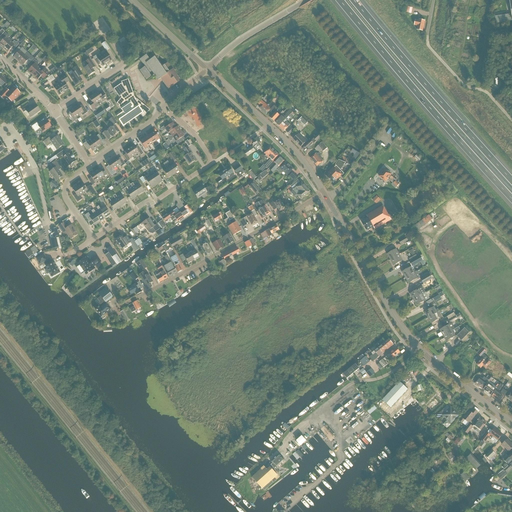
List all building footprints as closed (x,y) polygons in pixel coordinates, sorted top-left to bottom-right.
[(495,16),(496,24),(511,21),(511,18),(511,14),(495,16)] [(417,30),(423,31),(425,21),(419,19),(419,20),(415,20),(414,25),(418,26),(417,30)] [(89,28),(83,33),(87,37),(93,32),(89,28)] [(0,45),(3,48),(10,41),(8,39),(10,36),(5,33),(1,37),(4,39),(0,42),(0,45)] [(127,54),(132,50),(126,40),(120,44),(125,51),(124,51),(125,52),(127,54)] [(10,41),(3,48),(7,52),(12,47),(14,49),(19,44),(17,42),(16,42),(14,41),(12,43),(10,41)] [(110,48),(105,41),(101,44),(106,51),(110,48)] [(14,57),(18,61),(24,55),(27,52),(22,48),(21,49),(19,47),(13,53),(16,55),(14,57)] [(102,56),(107,63),(112,60),(107,53),(102,56)] [(107,63),(102,56),(100,57),(98,54),(93,58),(98,66),(101,64),(102,67),(107,63)] [(162,81),(168,89),(180,81),(173,70),(168,62),(162,66),(155,56),(150,60),(146,54),(140,59),(145,67),(140,70),(146,79),(152,75),(150,73),(152,71),(158,80),(162,77),(163,80),(162,81)] [(24,55),(18,61),(23,66),(25,63),(27,66),(31,61),(24,55)] [(32,75),(39,68),(37,65),(39,63),(34,59),(29,65),(31,67),(28,71),(32,75)] [(89,76),(95,72),(91,66),(94,65),(90,59),(85,62),(87,66),(84,68),(89,76)] [(75,85),(82,80),(78,74),(81,72),(77,66),(72,70),(74,72),(69,76),(75,85)] [(39,68),(32,75),(37,80),(41,76),(44,79),(49,73),(44,69),(42,71),(39,68)] [(59,85),(64,92),(69,89),(66,84),(69,81),(64,73),(58,77),(62,83),(59,85)] [(46,79),(49,83),(55,79),(52,75),(46,79)] [(123,126),(142,113),(145,115),(150,110),(139,101),(138,102),(136,99),(133,96),(134,95),(133,94),(128,79),(121,82),(121,84),(113,89),(119,97),(121,96),(121,98),(117,103),(119,105),(118,106),(123,112),(117,116),(119,119),(118,120),(123,126)] [(64,92),(59,85),(56,87),(55,85),(53,86),(59,95),(64,92)] [(19,93),(13,87),(9,92),(5,89),(0,94),(0,95),(3,99),(6,96),(12,101),(19,93)] [(98,91),(93,95),(98,102),(101,100),(102,102),(107,99),(103,92),(100,94),(98,91)] [(94,105),(98,102),(93,95),(88,98),(90,100),(87,102),(92,110),(96,108),(94,105)] [(259,108),(263,111),(268,106),(264,102),(264,103),(260,99),(257,103),(261,106),(259,108)] [(31,117),(40,111),(35,104),(29,108),(27,105),(21,109),(24,112),(26,111),(31,117)] [(78,105),(74,108),(79,116),(81,114),(83,116),(87,112),(83,106),(80,107),(78,105)] [(271,109),(268,106),(263,111),(266,114),(269,111),(273,114),(278,108),(274,105),(271,109)] [(76,117),(79,116),(74,108),(69,111),(71,114),(68,116),(73,122),(77,119),(76,117)] [(293,112),(291,110),(286,115),(285,117),(283,115),(276,123),(279,126),(283,122),(285,120),(293,112)] [(274,121),(280,115),(278,113),(278,114),(276,112),(270,118),(274,121)] [(119,132),(115,125),(117,123),(113,117),(109,120),(112,126),(109,128),(114,135),(119,132)] [(308,123),(302,117),(297,121),(303,127),(308,123)] [(43,132),(51,126),(47,120),(39,126),(37,123),(31,127),(35,132),(40,128),(43,132)] [(285,120),(279,126),(284,131),(290,125),(285,120)] [(18,122),(12,125),(16,131),(22,128),(18,122)] [(168,133),(169,132),(176,127),(173,123),(165,128),(163,126),(161,128),(163,132),(165,130),(168,133)] [(176,127),(169,132),(171,135),(170,136),(170,135),(167,137),(168,140),(181,131),(177,126),(176,127)] [(103,132),(108,140),(114,136),(109,129),(103,132)] [(149,135),(157,146),(159,144),(156,141),(159,139),(154,131),(149,135)] [(184,136),(181,131),(168,140),(170,142),(173,140),(172,139),(173,138),(176,142),(184,136)] [(92,140),(97,148),(102,144),(100,142),(103,140),(99,134),(96,136),(97,137),(92,140)] [(293,139),(300,146),(301,147),(306,142),(299,134),(293,139)] [(322,137),(318,134),(302,149),(307,154),(312,149),(310,146),(313,144),(316,142),(317,142),(322,137)] [(155,147),(157,146),(149,135),(144,138),(150,145),(152,144),(155,147)] [(52,143),(57,150),(64,144),(58,136),(51,141),(49,137),(43,142),(47,147),(52,143)] [(150,145),(144,138),(140,141),(145,149),(148,147),(150,150),(152,149),(150,145)] [(97,148),(92,140),(87,144),(86,142),(83,144),(88,150),(91,149),(92,151),(97,148)] [(323,152),(327,148),(322,142),(315,148),(319,153),(322,150),(323,152)] [(134,145),(129,148),(134,156),(139,152),(141,155),(143,154),(138,146),(135,147),(134,145)] [(196,159),(192,153),(188,147),(183,150),(186,155),(185,156),(190,163),(196,159)] [(254,151),(251,147),(244,152),(246,156),(254,151)] [(266,159),(268,158),(274,151),(270,147),(264,153),(266,155),(264,157),(266,159)] [(129,159),(134,156),(129,148),(124,152),(126,154),(123,156),(127,162),(130,160),(129,159)] [(66,153),(63,150),(56,156),(58,159),(66,153)] [(270,159),(264,166),(263,165),(260,169),(262,171),(266,167),(267,168),(273,162),(279,155),(274,151),(268,158),(270,159)] [(75,160),(69,152),(63,156),(69,165),(75,160)] [(176,159),(172,152),(168,155),(172,162),(176,159)] [(317,166),(323,161),(320,157),(321,156),(320,154),(319,155),(317,153),(310,158),(317,166)] [(270,170),(273,173),(276,169),(284,161),(279,156),(274,162),(276,164),(274,167),(270,170)] [(112,160),(117,167),(120,166),(121,167),(125,164),(121,157),(118,159),(117,157),(112,160)] [(56,180),(62,176),(58,171),(61,168),(56,160),(50,164),(53,169),(50,171),(56,180)] [(114,169),(117,167),(112,160),(107,163),(108,166),(106,167),(111,175),(116,172),(114,169)] [(165,162),(174,174),(179,170),(174,163),(172,165),(170,163),(169,163),(167,160),(165,162)] [(334,167),(326,175),(334,183),(342,175),(344,173),(341,170),(346,163),(339,160),(335,165),(336,166),(334,167)] [(174,174),(165,162),(163,163),(165,166),(167,169),(164,171),(168,177),(174,174)] [(281,171),(282,170),(287,175),(293,169),(285,162),(277,170),(280,173),(282,172),(281,171)] [(247,173),(245,170),(244,171),(239,165),(233,169),(238,177),(239,177),(240,178),(247,173)] [(233,172),(229,167),(229,166),(224,169),(225,170),(218,174),(222,180),(227,176),(229,179),(234,175),(233,172)] [(99,169),(94,172),(99,179),(104,176),(105,178),(108,176),(103,169),(101,171),(99,169)] [(152,177),(157,185),(162,181),(157,173),(158,173),(156,169),(153,171),(155,174),(152,177)] [(385,169),(379,176),(385,181),(391,174),(385,169)] [(257,177),(251,170),(248,172),(254,180),(257,177)] [(95,182),(99,179),(94,172),(89,175),(91,177),(89,179),(93,185),(95,183),(95,182)] [(157,185),(152,177),(148,179),(146,176),(143,178),(145,181),(146,181),(152,188),(157,185)] [(53,180),(50,183),(56,189),(59,185),(53,180)] [(290,186),(287,189),(290,192),(294,196),(296,199),(298,197),(301,200),(310,192),(301,183),(300,184),(297,180),(290,186)] [(91,186),(87,189),(82,183),(78,186),(83,193),(85,191),(87,194),(90,191),(93,195),(96,193),(91,186)] [(144,191),(139,184),(135,186),(133,183),(131,184),(133,188),(138,195),(144,191)] [(260,191),(254,183),(249,186),(256,194),(260,191)] [(83,193),(78,186),(73,189),(76,194),(73,196),(78,202),(82,199),(80,195),(83,193)] [(209,196),(212,194),(207,188),(205,189),(202,186),(193,192),(198,198),(206,192),(209,196)] [(132,199),(138,195),(133,188),(129,190),(127,187),(125,189),(132,199)] [(115,195),(113,196),(120,206),(126,202),(121,195),(117,198),(115,195)] [(114,211),(120,206),(113,196),(115,199),(111,202),(109,199),(107,200),(114,211)] [(280,211),(285,208),(279,199),(273,203),(272,202),(269,204),(274,210),(277,208),(280,211)] [(260,201),(258,202),(266,216),(271,213),(266,207),(264,208),(264,206),(267,203),(263,200),(261,201),(260,201)] [(262,218),(266,216),(258,202),(255,204),(258,209),(256,210),(262,218)] [(173,211),(168,214),(172,220),(173,219),(175,218),(177,222),(183,217),(188,214),(189,214),(192,212),(187,204),(184,207),(185,209),(180,212),(179,211),(177,212),(175,214),(173,211)] [(99,206),(98,207),(105,218),(110,215),(105,206),(101,209),(99,206)] [(257,222),(254,217),(257,215),(252,206),(251,206),(248,208),(251,213),(246,216),(252,225),(257,222)] [(374,227),(375,229),(391,220),(382,206),(369,214),(366,215),(368,217),(361,222),(367,231),(374,227)] [(96,207),(98,209),(99,211),(96,213),(93,209),(92,210),(100,222),(105,218),(98,207),(96,207)] [(91,211),(93,214),(90,216),(88,213),(85,215),(89,222),(91,220),(95,225),(100,222),(92,210),(91,211)] [(221,218),(218,213),(213,217),(215,222),(221,218)] [(168,214),(162,218),(167,224),(172,220),(168,214)] [(432,220),(429,215),(415,226),(418,230),(432,220)] [(148,231),(150,233),(152,234),(160,229),(157,224),(154,226),(149,218),(142,223),(148,231)] [(63,235),(67,233),(71,239),(77,235),(75,232),(76,232),(71,225),(67,228),(64,222),(57,227),(63,235)] [(235,222),(232,224),(228,227),(233,236),(241,231),(235,222)] [(206,230),(202,224),(195,229),(199,235),(203,232),(205,230),(206,230)] [(267,230),(270,236),(272,235),(272,234),(278,230),(276,225),(267,230)] [(267,238),(264,232),(261,234),(266,243),(269,241),(267,238)] [(227,245),(234,241),(231,236),(229,234),(223,238),(227,245)] [(183,241),(179,235),(172,238),(174,241),(170,244),(172,248),(183,241)] [(122,236),(116,241),(119,245),(118,245),(120,248),(121,248),(122,249),(123,248),(125,249),(128,247),(126,246),(128,245),(128,244),(130,243),(132,245),(131,246),(133,248),(137,246),(134,241),(132,238),(129,240),(127,236),(124,238),(122,236)] [(206,256),(213,252),(206,240),(203,242),(204,244),(201,246),(206,256)] [(217,250),(223,247),(219,240),(212,244),(216,250),(217,250)] [(116,254),(111,246),(106,249),(112,257),(113,257),(116,254)] [(237,247),(222,255),(224,260),(239,252),(237,247)] [(190,252),(194,260),(200,257),(197,252),(195,249),(191,251),(191,250),(189,251),(190,252)] [(390,260),(399,255),(401,254),(399,251),(398,252),(396,249),(387,254),(390,260)] [(186,260),(188,263),(194,260),(190,252),(189,251),(186,253),(187,255),(184,257),(183,254),(179,256),(182,262),(186,260)] [(40,265),(44,262),(45,265),(47,269),(45,270),(47,274),(49,273),(52,277),(60,272),(53,260),(48,263),(46,261),(47,260),(43,254),(36,258),(40,265)] [(121,261),(116,254),(113,257),(115,260),(117,263),(117,264),(121,261)] [(169,277),(177,273),(170,260),(167,255),(164,257),(167,262),(166,262),(166,263),(167,265),(163,267),(169,277)] [(182,270),(178,264),(180,263),(175,255),(170,258),(178,272),(182,270)] [(399,255),(390,260),(394,265),(402,260),(399,255)] [(95,268),(93,267),(101,262),(97,256),(90,261),(87,258),(78,264),(80,265),(76,268),(81,275),(85,273),(86,274),(87,273),(88,274),(89,274),(88,273),(95,268)] [(411,261),(409,262),(411,267),(420,262),(421,261),(423,260),(420,256),(418,257),(411,261)] [(147,267),(141,259),(136,264),(141,271),(147,267)] [(226,265),(223,260),(217,263),(220,268),(222,267),(226,265)] [(406,277),(416,271),(415,268),(413,269),(411,267),(403,272),(406,277)] [(160,274),(163,280),(168,278),(164,272),(163,270),(161,271),(162,272),(159,273),(160,274)] [(417,278),(420,277),(417,271),(416,271),(406,277),(409,283),(417,278)] [(138,278),(134,272),(129,276),(133,280),(134,281),(138,278)] [(144,273),(139,275),(147,289),(151,286),(150,283),(152,282),(148,274),(146,276),(144,273)] [(163,280),(160,274),(159,273),(155,276),(159,283),(163,280)] [(420,279),(422,282),(431,276),(429,274),(420,279)] [(433,279),(431,276),(422,282),(423,284),(433,279)] [(132,286),(132,287),(127,290),(130,295),(135,293),(136,295),(141,292),(140,288),(142,287),(139,281),(136,283),(136,284),(132,286)] [(413,300),(426,292),(423,287),(410,294),(413,300)] [(101,317),(104,314),(111,309),(106,302),(113,297),(105,288),(98,293),(101,297),(98,299),(100,302),(93,307),(101,317)] [(417,305),(425,300),(429,298),(426,292),(413,300),(417,305)] [(433,302),(440,298),(439,295),(426,302),(427,305),(433,302)] [(129,309),(132,313),(141,308),(137,301),(133,303),(134,306),(129,309)] [(425,312),(428,318),(439,312),(439,311),(438,309),(436,310),(434,307),(425,312)] [(130,319),(124,310),(121,311),(127,321),(130,319)] [(442,317),(440,315),(439,312),(428,318),(432,323),(442,317)] [(442,335),(455,328),(452,323),(449,325),(448,324),(439,330),(442,335)] [(455,328),(442,335),(446,341),(455,336),(454,334),(458,332),(457,331),(460,329),(458,327),(455,329),(455,328)] [(470,332),(466,327),(458,335),(462,340),(462,341),(464,343),(472,334),(470,332)] [(385,342),(390,347),(393,344),(395,343),(392,338),(390,340),(389,339),(385,342)] [(386,350),(390,347),(385,342),(382,345),(386,350)] [(386,350),(382,345),(378,347),(383,353),(386,350)] [(482,348),(477,353),(478,354),(478,355),(481,357),(483,354),(486,351),(487,350),(487,349),(484,346),(483,348),(482,348)] [(383,353),(378,347),(374,351),(376,353),(374,354),(377,358),(383,353)] [(385,357),(387,359),(391,356),(393,358),(400,352),(396,348),(385,357)] [(482,358),(477,364),(481,368),(483,366),(486,368),(492,362),(487,357),(483,354),(481,357),(482,358)] [(363,359),(362,359),(360,361),(364,366),(366,364),(366,363),(369,361),(366,357),(363,359)] [(387,365),(382,359),(379,362),(383,368),(387,365)] [(356,362),(341,374),(346,380),(361,368),(356,362)] [(375,373),(371,368),(366,373),(370,377),(375,373)] [(478,386),(485,377),(484,377),(482,379),(481,378),(479,379),(478,378),(475,383),(478,386)] [(490,377),(488,380),(485,377),(478,386),(482,389),(489,380),(490,381),(492,378),(490,377)] [(391,408),(408,389),(399,381),(382,400),(391,408)] [(495,390),(496,390),(500,386),(501,384),(500,386),(498,384),(496,386),(490,382),(484,390),(491,395),(495,389),(495,390)] [(496,390),(492,396),(496,399),(503,389),(500,393),(499,391),(503,386),(501,384),(496,390)] [(503,389),(496,399),(499,402),(504,395),(507,392),(503,389)] [(422,420),(439,403),(435,399),(418,416),(422,420)] [(443,410),(442,410),(436,417),(439,420),(443,415),(447,419),(447,420),(444,424),(447,427),(451,424),(451,423),(454,420),(454,419),(458,415),(451,408),(446,412),(443,410)] [(462,423),(467,426),(469,424),(478,413),(474,409),(471,413),(468,410),(459,421),(462,423)] [(486,423),(479,417),(474,425),(481,430),(486,423)] [(473,427),(469,424),(464,431),(467,434),(473,427)] [(487,433),(482,439),(485,442),(488,438),(496,443),(498,441),(502,435),(494,428),(489,435),(487,433)] [(302,436),(296,441),(298,444),(300,446),(306,440),(302,436)] [(505,448),(510,442),(507,439),(502,445),(505,448)] [(495,454),(491,450),(485,456),(489,460),(495,454)] [(458,461),(451,452),(446,455),(448,457),(453,464),(458,461)] [(481,465),(471,453),(466,458),(476,470),(481,465)] [(277,467),(285,460),(279,454),(271,461),(273,463),(271,465),(274,468),(276,467),(277,467)] [(435,467),(441,472),(444,468),(438,463),(435,467)] [(500,474),(497,476),(501,480),(507,474),(508,474),(506,472),(511,467),(510,465),(509,465),(509,466),(508,466),(508,467),(507,467),(504,469),(504,470),(502,471),(502,472),(501,472),(501,473),(500,474)] [(277,476),(278,475),(270,467),(267,470),(264,466),(252,477),(262,489),(263,489),(264,491),(273,482),(274,483),(277,480),(276,479),(279,477),(277,476)] [(466,482),(470,478),(465,471),(460,475),(466,482)]
